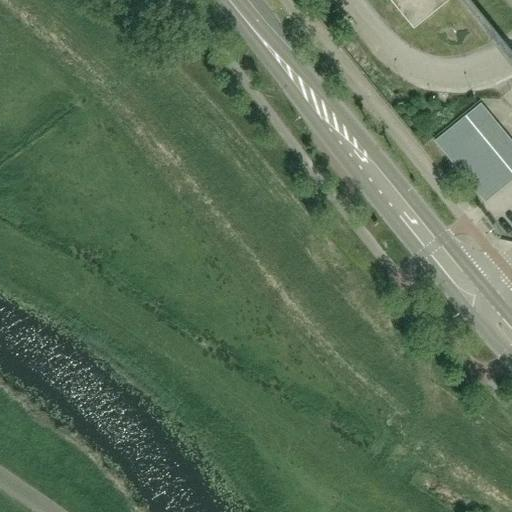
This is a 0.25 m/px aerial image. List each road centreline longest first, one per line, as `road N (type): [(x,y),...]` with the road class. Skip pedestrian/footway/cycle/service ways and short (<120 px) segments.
road 1 (secondary): [(271,49),(353,168),(466,305)]
road 2 (secondary): [(487,287),(360,133),(271,49)]
